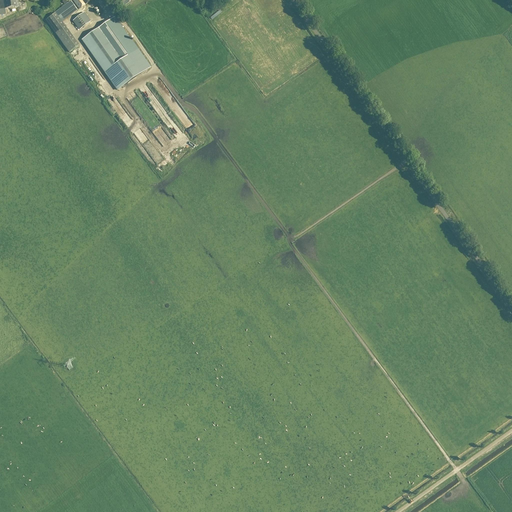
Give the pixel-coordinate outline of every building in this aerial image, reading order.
[(3,0),(4,10),(5,9),(18,8),(16,0),(3,0)] [(72,0),(79,9),(91,0),(72,0)] [(78,31),(84,27),(92,21),(84,12),(71,21),(78,31)] [(51,13),(46,18),(53,26),(58,21),(51,13)] [(150,68),(138,50),(114,17),(82,40),(118,91),(150,68)] [(168,103),(175,98),(166,85),(161,88),(162,90),(160,91),(168,103)] [(136,131),(150,151),(155,147),(141,128),(136,131)]
